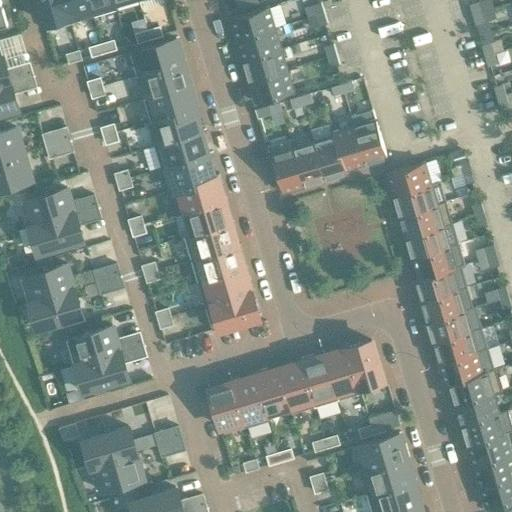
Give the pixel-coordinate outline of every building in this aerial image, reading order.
[(71,22),(64,0),(37,0),(46,29),(71,22)] [(64,0),(71,22),(94,15),(89,0),(64,0)] [(89,0),(94,15),(117,9),(115,1),(114,0),(89,0)] [(481,11),(478,1),(469,3),(472,14),(481,11)] [(321,2),(312,4),(315,15),(324,12),(321,2)] [(268,5),(230,16),(237,38),(274,27),(268,5)] [(484,21),(481,11),(472,14),(475,24),(484,21)] [(324,12),(315,15),(319,25),(327,22),(324,12)] [(150,37),(161,34),(159,26),(148,30),(150,37)] [(274,27),(237,38),(243,59),(281,48),(274,27)] [(150,38),(150,37),(148,30),(136,33),(138,41),(150,38)] [(180,52),(176,38),(130,51),(137,74),(181,61),(179,52),(180,52)] [(104,51),(115,48),(113,40),(102,43),(102,44),(104,51)] [(493,52),(490,42),(481,45),(484,55),(493,52)] [(334,43),(325,46),(328,56),(337,54),(334,43)] [(104,51),(102,44),(90,47),(92,55),(104,51)] [(281,48),(243,59),(249,80),(287,69),(281,48)] [(81,58),(79,50),(67,54),(69,61),(81,58)] [(496,63),(493,52),(484,55),(487,65),(496,63)] [(337,54),(328,56),(331,67),(340,64),(337,54)] [(0,83),(32,74),(29,62),(6,69),(2,55),(0,55),(0,83)] [(142,98),(143,97),(188,84),(186,75),(187,75),(183,60),(181,61),(137,74),(137,76),(135,76),(142,98)] [(287,69),(249,80),(256,102),(293,91),(287,69)] [(36,85),(32,74),(0,83),(0,110),(17,106),(13,92),(36,85)] [(90,89),(102,85),(100,78),(88,81),(90,89)] [(352,80),(341,83),(344,92),(354,89),(352,80)] [(192,83),(188,84),(143,97),(150,120),(195,107),(193,98),(197,97),(192,83)] [(341,83),(331,86),(334,95),(344,92),(341,83)] [(505,94),(502,83),(493,86),(496,96),(505,94)] [(93,96),(104,93),(102,85),(90,89),(93,96)] [(310,92),(300,95),(303,104),(313,101),(310,92)] [(508,104),(505,94),(496,96),(500,107),(508,104)] [(300,95),(290,98),(292,107),(303,104),(300,95)] [(279,101),(269,104),(271,113),(282,110),(279,101)] [(147,121),(154,144),(199,131),(196,122),(201,121),(196,107),(195,107),(150,120),(147,121)] [(376,118),(354,124),(365,162),(387,156),(376,118)] [(104,135),(115,131),(113,124),(102,127),(104,135)] [(331,131),(333,135),(334,135),(344,168),(346,168),(365,162),(354,124),(331,131)] [(69,138),(66,126),(43,133),(46,145),(69,138)] [(0,158),(23,152),(16,127),(0,131),(0,158)] [(203,130),(199,131),(154,144),(161,167),(206,154),(203,145),(207,144),(203,130)] [(106,142),(118,139),(115,131),(104,135),(106,142)] [(334,135),(333,135),(313,141),(324,178),(347,172),(346,168),(344,168),(334,135)] [(292,137),(268,144),(282,192),(291,190),(290,189),(304,185),(292,147),(294,146),(292,137)] [(73,150),(70,138),(46,145),(50,156),(73,150)] [(294,146),(292,147),(304,185),(324,178),(313,141),(294,146)] [(0,185),(31,177),(23,152),(0,158),(0,185)] [(207,153),(206,154),(161,167),(162,169),(169,166),(176,188),(213,177),(210,168),(211,168),(207,153)] [(469,160),(460,163),(463,173),(472,171),(469,160)] [(424,161),(386,172),(393,194),(431,182),(424,161)] [(118,181),(129,177),(127,170),(115,173),(118,181)] [(472,171),(463,173),(466,183),(475,181),(472,171)] [(213,177),(176,188),(171,189),(177,212),(222,199),(220,190),(221,190),(217,176),(213,177)] [(120,188),(131,185),(129,177),(118,181),(120,188)] [(431,182),(393,194),(399,214),(446,201),(440,180),(431,182)] [(27,200),(21,202),(28,226),(97,205),(94,194),(71,201),(67,187),(27,199),(27,200)] [(224,199),(222,199),(177,212),(178,214),(186,212),(192,233),(229,222),(227,213),(228,213),(224,199)] [(446,201),(399,214),(405,235),(452,221),(446,201)] [(481,202),(472,204),(475,215),(484,212),(481,202)] [(97,205),(28,226),(35,250),(41,248),(41,249),(82,237),(78,224),(101,217),(97,205)] [(484,212),(475,215),(478,225),(487,222),(484,212)] [(131,227),(143,223),(140,216),(129,219),(131,227)] [(452,221),(405,235),(411,256),(449,245),(458,242),(453,223),(452,221)] [(230,222),(229,222),(192,233),(184,235),(191,258),(236,245),(233,236),(235,236),(230,222)] [(134,234),(145,231),(143,223),(131,227),(134,234)] [(449,245),(411,256),(417,276),(418,277),(461,264),(464,263),(458,242),(449,245)] [(493,243),(491,244),(484,246),(487,256),(496,254),(493,243)] [(237,245),(236,245),(191,258),(198,281),(243,268),(240,259),(241,259),(237,245)] [(496,254),(487,256),(491,267),(499,264),(496,254)] [(94,269),(97,281),(119,274),(120,274),(117,262),(116,263),(94,269)] [(145,273),(156,269),(154,262),(143,265),(145,273)] [(26,276),(21,277),(28,301),(74,288),(66,263),(26,275),(26,276)] [(417,276),(414,278),(420,299),(458,288),(467,285),(461,264),(418,277),(417,276)] [(244,268),(243,268),(198,281),(205,304),(250,291),(247,282),(248,282),(244,268)] [(147,280),(159,277),(156,269),(145,273),(147,280)] [(119,274),(97,281),(101,292),(124,286),(120,274),(119,274)] [(458,288),(420,299),(426,320),(464,309),(473,306),(467,285),(458,288)] [(506,285),(497,288),(500,298),(509,296),(506,285)] [(74,288),(28,301),(35,326),(41,324),(41,325),(81,313),(74,288)] [(251,291),(250,291),(205,304),(212,329),(258,315),(251,291)] [(509,296),(500,298),(503,309),(511,306),(509,296)] [(464,309),(426,320),(432,341),(470,330),(482,326),(475,305),(473,306),(464,309)] [(159,319),(170,315),(168,308),(156,311),(159,319)] [(161,326),(172,323),(170,315),(159,319),(161,326)] [(67,339),(74,363),(143,343),(139,331),(116,338),(112,324),(72,336),(72,337),(67,339)] [(470,330),(432,341),(439,362),(476,351),(488,347),(482,326),(470,330)] [(371,339),(347,346),(347,347),(360,392),(385,385),(371,339)] [(143,343),(74,363),(81,387),(87,386),(127,375),(123,361),(146,354),(143,343)] [(338,349),(324,353),(324,354),(337,399),(360,392),(347,347),(338,350),(338,349)] [(476,351),(439,362),(445,384),(449,382),(494,368),(488,347),(476,351)] [(314,353),(300,357),(301,361),(312,398),(314,406),(337,399),(324,354),(315,357),(314,353)] [(292,362),(278,367),(278,368),(289,405),(312,398),(301,361),(292,364),(292,362)] [(268,366),(254,371),(255,375),(268,420),(270,419),(268,411),(289,405),(278,368),(269,371),(268,366)] [(494,368),(449,382),(455,402),(493,391),(493,393),(502,391),(495,368),(494,368)] [(246,376),(231,380),(232,382),(243,419),(245,426),(268,420),(255,375),(246,377),(246,376)] [(223,384),(223,383),(209,387),(220,426),(243,419),(232,382),(223,384)] [(493,391),(455,402),(461,423),(499,412),(493,393),(493,391)] [(49,400),(52,408),(61,405),(58,397),(49,400)] [(499,412),(461,423),(468,444),(511,430),(511,423),(508,409),(499,412)] [(373,432),(384,429),(382,421),(371,425),(373,432)] [(82,440),(89,464),(135,450),(128,425),(88,437),(88,438),(82,440)] [(155,432),(158,443),(181,436),(182,436),(178,425),(155,432)] [(361,436),(373,432),(371,425),(359,428),(361,436)] [(511,430),(468,444),(474,465),(511,454),(511,455),(511,430)] [(367,467),(360,469),(360,471),(405,457),(409,456),(405,442),(401,443),(398,434),(399,434),(399,432),(361,444),(367,467)] [(327,446),(338,442),(336,435),(325,438),(327,446)] [(181,436),(158,443),(162,455),(185,448),(181,436)] [(325,438),(313,442),(315,450),(327,446),(325,438)] [(281,460),(292,456),(290,448),(279,452),(281,460)] [(135,450),(89,464),(96,488),(102,486),(102,487),(143,475),(135,450)] [(269,463),(281,460),(279,452),(267,455),(269,463)] [(511,454),(474,465),(480,486),(511,476),(511,456),(511,455),(511,454)] [(360,471),(367,494),(412,480),(413,480),(409,466),(408,466),(405,457),(360,471)] [(246,470),(258,466),(256,459),(244,462),(246,470)] [(313,483),(324,480),(322,472),(311,476),(313,483)] [(511,476),(480,486),(487,508),(511,500),(511,476)] [(327,488),(325,480),(313,484),(315,491),(327,488)] [(416,493),(412,480),(367,494),(372,511),(389,511),(419,503),(420,503),(417,493),(416,493)] [(135,499),(130,501),(132,511),(180,511),(206,505),(202,493),(179,500),(175,487),(135,498),(135,499)] [(421,511),(419,503),(389,511),(422,511),(421,511)]
